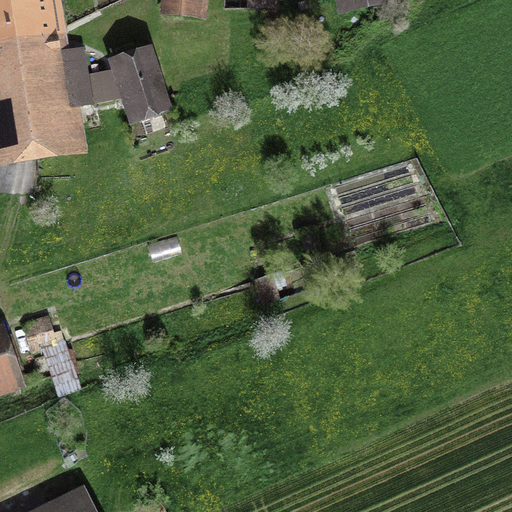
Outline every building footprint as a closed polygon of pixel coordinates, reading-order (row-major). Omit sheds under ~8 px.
[(0,0),(0,171),(88,157),(62,0),(0,0)] [(199,0),(164,0),(165,15),(200,15),(199,0)] [(274,0),(246,0),(247,9),(275,9),(274,0)] [(387,0),(337,0),(338,12),(388,9),(387,0)] [(151,54),(114,64),(131,127),(168,117),(151,54)] [(25,325),(34,352),(44,349),(55,345),(46,318),(25,325)] [(0,339),(0,398),(18,393),(0,339)] [(55,345),(44,349),(61,394),(81,387),(65,341),(55,345)] [(95,511),(86,494),(48,511),(95,511)]
